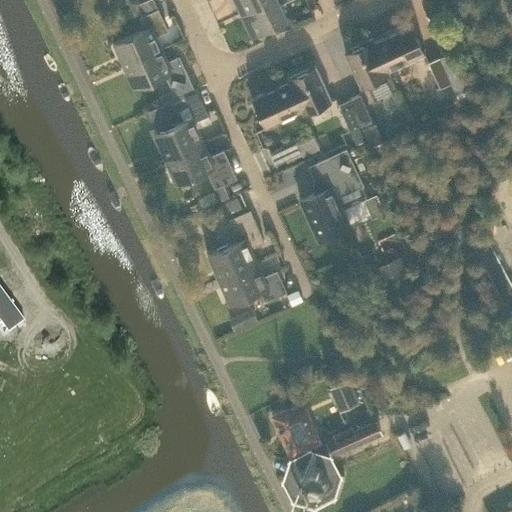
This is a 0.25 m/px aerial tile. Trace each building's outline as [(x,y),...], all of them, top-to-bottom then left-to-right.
[(234,0),(241,13),(268,0),(234,0)] [(268,0),(241,13),(251,35),(287,18),(280,3),(285,0),(268,0)] [(158,8),(140,16),(145,28),(113,42),(123,64),(160,48),(154,35),(167,29),(158,8)] [(390,73),(389,70),(425,53),(411,24),(375,41),(373,37),(389,73),(390,73)] [(353,53),(347,56),(361,86),(389,73),(373,37),(350,48),(353,53)] [(133,87),(164,73),(171,89),(174,96),(193,88),(190,80),(179,54),(165,60),(160,48),(123,64),(133,87)] [(452,81),(440,55),(428,61),(440,86),(452,81)] [(318,69),(312,72),(310,67),(287,77),(303,113),(332,99),(318,69)] [(252,98),(265,127),(302,110),(303,113),(287,77),(286,77),(288,81),(252,98)] [(168,114),(180,109),(184,119),(154,133),(165,157),(201,141),(195,127),(210,120),(195,87),(193,88),(174,96),(175,96),(163,102),(168,114)] [(363,127),(373,123),(359,93),(349,97),(363,127)] [(338,102),(349,128),(351,133),(363,127),(349,97),(338,102)] [(373,123),(363,127),(371,146),(384,141),(376,121),(373,123)] [(297,143),(295,140),(270,151),(275,163),(300,151),(302,155),(318,147),(313,136),(297,143)] [(214,186),(235,177),(223,149),(208,156),(201,141),(165,157),(176,182),(206,168),(214,186)] [(329,186),(300,199),(319,239),(350,224),(336,195),(362,182),(346,148),(317,162),(329,186)] [(215,190),(198,197),(202,206),(218,199),(215,190)] [(237,195),(222,202),(226,213),(242,206),(238,198),(237,196),(237,195)] [(264,241),(250,209),(229,219),(238,240),(207,253),(218,278),(255,262),(249,247),(264,241)] [(506,307),(511,303),(511,283),(494,248),(479,256),(506,307)] [(383,278),(404,268),(398,256),(377,266),(383,278)] [(265,299),(286,290),(277,270),(262,276),(255,262),(218,278),(229,302),(260,289),(265,299)] [(295,289),(285,293),(289,303),(299,299),(295,289)] [(237,313),(229,317),(235,329),(243,326),(244,325),(238,313),(237,313)] [(350,378),(336,384),(346,407),(359,401),(350,378)] [(272,414),(290,455),(321,441),(303,401),(272,414)] [(327,441),(333,454),(360,442),(382,432),(379,425),(376,420),(354,429),(327,441)] [(307,487),(302,503),(302,504),(314,508),(337,496),(345,473),(331,470),(327,462),(315,458),(304,463),(299,474),(304,486),(307,487)]
